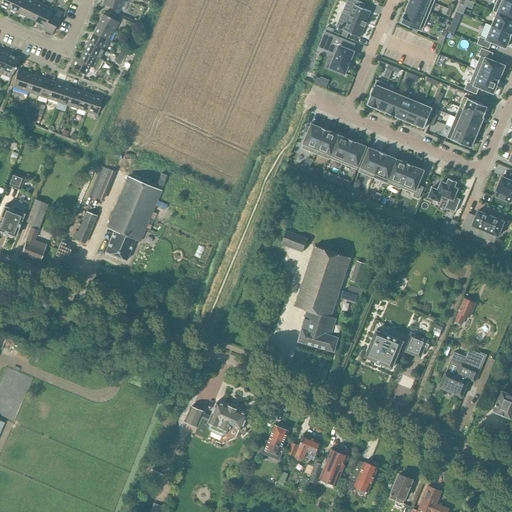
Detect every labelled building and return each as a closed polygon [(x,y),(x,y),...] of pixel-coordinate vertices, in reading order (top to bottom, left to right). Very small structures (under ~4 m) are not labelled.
[(16,12),(21,0),(10,0),(7,7),(16,12)] [(25,16),(32,0),(21,0),(16,12),(25,16)] [(34,21),(43,4),(33,0),(32,0),(25,16),(34,21)] [(104,0),(102,5),(119,10),(122,1),(123,0),(121,0),(104,0)] [(356,0),(347,0),(342,12),(349,15),(343,30),(360,37),(364,26),(365,27),(367,22),(366,22),(371,11),(363,8),(365,4),(356,0)] [(427,0),(409,0),(408,4),(426,11),(429,13),(433,3),(427,0)] [(497,0),(493,11),(497,13),(497,12),(511,18),(511,2),(506,0),(497,0)] [(43,25),(52,9),(43,4),(34,21),(43,25)] [(408,4),(405,12),(422,20),(426,11),(408,4)] [(52,9),(43,25),(41,29),(52,34),(60,18),(56,16),(58,12),(52,9)] [(456,11),(454,17),(459,20),(462,13),(456,11)] [(405,12),(401,23),(422,32),(426,21),(422,20),(405,12)] [(497,13),(492,26),(511,34),(511,33),(511,18),(497,12),(497,13)] [(98,23),(114,31),(119,22),(103,14),(98,23)] [(109,41),(114,31),(98,23),(93,33),(109,41)] [(480,37),(477,44),(489,49),(491,42),(506,48),(510,38),(511,34),(492,26),(486,39),(480,37)] [(321,39),(333,44),(336,37),(331,35),(324,32),(321,39)] [(105,49),(109,41),(93,33),(88,41),(105,49)] [(330,67),(330,68),(331,68),(344,73),(345,74),(345,73),(348,66),(351,60),(353,52),(354,53),(354,52),(353,51),(343,47),(345,40),(336,37),(333,44),(339,46),(330,67)] [(99,59),(105,49),(88,41),(83,51),(99,59)] [(480,56),(475,69),(499,80),(501,76),(505,66),(490,60),(493,53),(481,48),(478,55),(480,56)] [(0,73),(1,74),(9,53),(0,49),(0,73)] [(95,68),(99,59),(83,51),(79,59),(78,60),(90,66),(90,67),(91,66),(95,68)] [(9,53),(1,74),(11,78),(12,74),(19,57),(9,53)] [(78,60),(79,59),(75,57),(70,67),(86,75),(90,67),(90,66),(78,60)] [(467,82),(464,89),(476,94),(479,88),(493,94),(498,83),(499,80),(475,69),(469,83),(467,82)] [(30,93),(35,76),(17,70),(12,87),(30,93)] [(40,97),(46,79),(35,76),(30,93),(40,97)] [(51,100),(57,83),(46,79),(40,97),(51,100)] [(376,108),(386,84),(377,80),(367,104),(376,108)] [(60,103),(66,86),(57,83),(51,100),(60,103)] [(385,89),(387,84),(386,84),(376,108),(386,112),(394,93),(385,89)] [(70,107),(76,89),(66,86),(60,103),(70,107)] [(79,110),(85,92),(76,89),(70,107),(79,110)] [(88,113),(94,95),(85,92),(79,110),(88,113)] [(395,116),(404,96),(394,93),(386,112),(395,116)] [(94,95),(88,113),(96,115),(102,98),(94,95)] [(405,120),(413,100),(404,96),(395,116),(405,120)] [(484,117),(488,107),(464,97),(459,107),(484,117)] [(414,124),(423,104),(413,100),(405,120),(414,124)] [(424,128),(432,108),(423,104),(414,124),(424,128)] [(479,127),(484,117),(459,107),(455,117),(479,127)] [(475,137),(479,127),(455,117),(451,127),(475,137)] [(307,135),(301,148),(315,154),(316,151),(325,129),(322,128),(311,124),(307,135)] [(471,148),(475,137),(451,127),(447,138),(471,148)] [(316,151),(315,154),(329,159),(339,135),(338,135),(329,131),(325,129),(316,151)] [(72,132),(70,138),(76,141),(78,134),(72,132)] [(339,135),(329,159),(329,160),(330,159),(343,164),(352,140),(349,139),(339,135)] [(12,137),(9,144),(19,147),(21,141),(12,137)] [(352,140),(343,164),(357,170),(366,147),(356,142),(352,140)] [(369,148),(359,172),(373,178),(383,153),(380,152),(379,152),(369,148)] [(383,153),(373,178),(386,183),(397,159),(396,158),(396,159),(386,155),(387,154),(383,153)] [(397,159),(386,183),(400,189),(410,164),(407,163),(406,163),(397,159)] [(299,163),(297,169),(307,173),(309,167),(304,165),(299,163)] [(410,164),(400,189),(401,188),(414,193),(412,196),(419,199),(423,187),(418,185),(424,170),(413,166),(414,166),(410,164)] [(20,190),(25,177),(18,175),(10,172),(5,185),(20,190)] [(140,242),(161,190),(127,176),(106,227),(114,230),(105,251),(126,260),(135,239),(140,242)] [(511,179),(501,176),(495,191),(497,192),(495,196),(511,203),(511,200),(511,179)] [(452,210),(455,212),(455,211),(460,199),(460,200),(460,199),(454,197),(457,188),(454,187),(456,181),(449,178),(446,183),(441,181),(438,190),(432,188),(428,197),(430,198),(433,199),(439,201),(442,195),(449,198),(446,207),(452,210)] [(345,179),(342,184),(349,187),(351,182),(345,179)] [(38,230),(48,204),(34,199),(26,222),(32,224),(31,227),(21,254),(33,259),(33,260),(37,262),(38,260),(40,261),(46,244),(35,240),(38,230)] [(12,210),(3,207),(0,215),(0,231),(2,232),(1,233),(6,235),(7,234),(13,236),(13,237),(14,237),(15,236),(14,236),(23,214),(21,213),(22,211),(13,207),(12,210)] [(468,212),(461,229),(480,237),(481,232),(497,238),(499,233),(502,234),(506,226),(503,225),(504,221),(494,217),(494,216),(489,213),(488,214),(477,210),(475,215),(468,212)] [(85,243),(97,215),(86,211),(78,232),(75,231),(72,238),(85,243)] [(452,219),(446,233),(452,236),(455,229),(458,222),(452,219)] [(455,229),(452,236),(458,238),(461,231),(455,229)] [(302,252),(308,238),(287,230),(281,244),(302,252)] [(334,351),(338,337),(331,335),(336,319),(331,317),(350,258),(315,246),(295,305),(307,310),(305,318),(299,341),(334,351)] [(359,283),(366,264),(357,261),(350,281),(359,283)] [(349,285),(347,292),(357,295),(361,296),(363,289),(349,285)] [(457,312),(453,320),(462,324),(466,316),(470,318),(476,303),(463,297),(457,312)] [(453,327),(450,336),(455,338),(459,329),(453,327)] [(367,351),(365,356),(392,368),(403,341),(376,330),(369,346),(368,345),(366,350),(367,351)] [(411,332),(403,350),(420,358),(428,339),(411,332)] [(26,360),(30,350),(20,345),(15,356),(26,360)] [(445,345),(441,353),(446,355),(450,347),(445,345)] [(446,373),(440,388),(460,397),(466,382),(465,381),(466,379),(473,382),(475,383),(480,370),(478,369),(483,356),(469,350),(464,363),(461,362),(452,358),(446,373)] [(511,391),(511,393),(502,390),(493,410),(511,418),(511,415),(511,391)] [(227,406),(217,401),(211,416),(203,413),(204,411),(192,406),(185,422),(198,427),(202,419),(208,422),(210,423),(208,427),(209,431),(221,436),(226,435),(227,431),(229,432),(232,426),(242,430),(248,415),(238,410),(237,409),(236,407),(232,405),(230,406),(227,405),(227,406)] [(281,427),(275,425),(268,441),(265,440),(260,453),(279,460),(284,448),(282,447),(289,430),(287,430),(287,428),(283,426),(281,427)] [(313,460),(315,455),(321,442),(304,435),(298,448),(295,455),(296,458),(301,460),(304,459),(305,456),(307,457),(313,460)] [(293,456),(298,445),(292,442),(287,453),(293,456)] [(341,453),(332,449),(320,479),(336,485),(346,462),(347,463),(349,462),(350,459),(349,457),(348,457),(348,456),(347,456),(348,454),(347,452),(343,451),(341,452),(341,453)] [(364,463),(357,460),(345,488),(353,491),(354,486),(356,487),(355,490),(365,494),(366,491),(368,492),(378,467),(377,466),(376,464),(373,463),(371,464),(365,462),(364,463)] [(312,473),(317,462),(315,461),(313,467),(308,464),(305,472),(311,474),(311,472),(312,473)] [(317,462),(312,473),(313,473),(310,481),(316,484),(324,465),(317,462)] [(391,494),(389,498),(396,500),(395,501),(402,504),(404,499),(407,493),(410,494),(415,480),(403,475),(404,474),(399,473),(399,474),(398,473),(390,493),(391,494)] [(447,511),(449,509),(436,504),(441,491),(428,486),(419,509),(426,511),(447,511)] [(159,511),(162,506),(153,502),(149,511),(159,511)]
